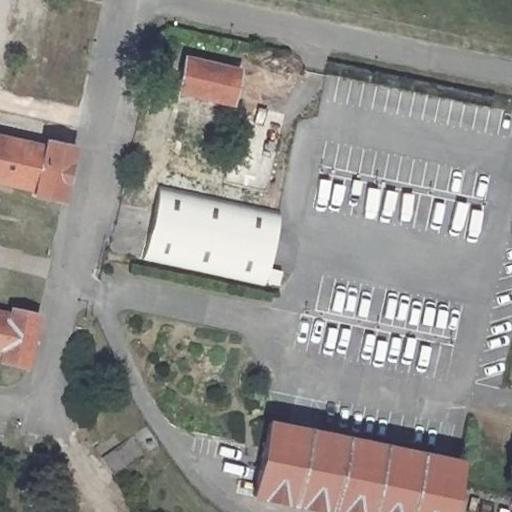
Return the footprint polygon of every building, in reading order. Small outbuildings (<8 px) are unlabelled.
[(237,73),(183,61),(177,89),(231,101),(237,73)] [(188,115),(174,112),(167,143),(182,146),(177,167),(206,173),(216,128),(187,122),(188,115)] [(0,181),(35,189),(34,195),(59,200),(70,148),(45,142),(44,148),(0,138),(0,181)] [(278,213),(160,187),(144,257),(263,283),(266,267),(278,213)] [(0,355),(1,356),(0,358),(0,361),(24,367),(35,315),(10,310),(9,315),(6,315),(0,313),(0,355)] [(460,462),(267,421),(256,471),(251,496),(327,511),(449,511),(456,482),(460,462)] [(236,493),(247,495),(254,470),(243,468),(236,493)]
